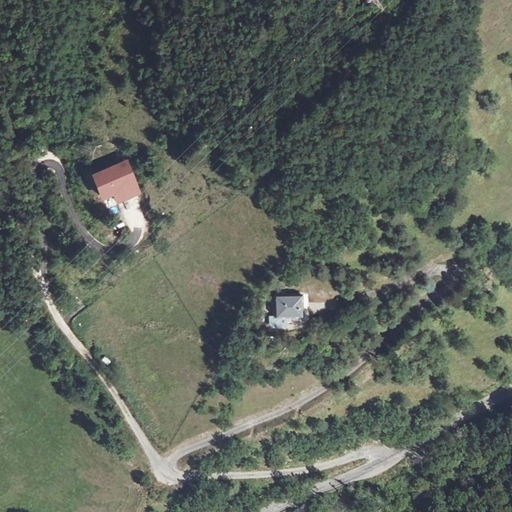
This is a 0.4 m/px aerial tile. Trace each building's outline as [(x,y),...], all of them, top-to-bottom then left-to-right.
[(119,150),(88,164),(99,187),(109,182),(113,190),(134,181),(119,150)] [(104,201),(106,208),(116,204),(114,197),(104,201)] [(289,280),(262,283),(265,302),(265,304),(281,302),(292,300),(289,280)] [(325,300),(322,294),(312,300),(316,306),(325,300)] [(281,305),(281,302),(265,304),(265,302),(259,303),(260,312),(262,313),(278,311),(277,306),(281,305)]
